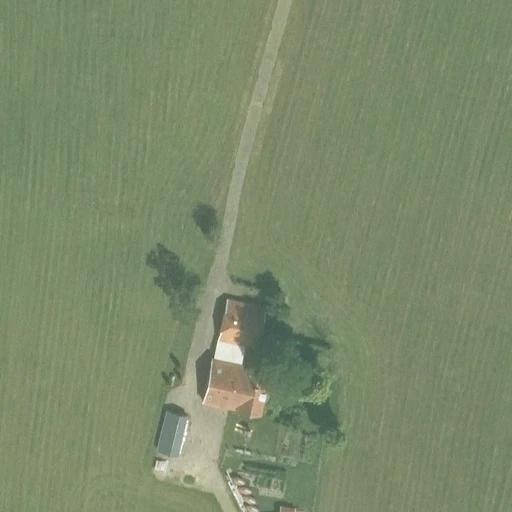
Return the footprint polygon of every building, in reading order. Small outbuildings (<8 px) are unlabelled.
[(265,307),(226,298),(217,338),(244,344),(256,346),(265,307)] [(169,387),(184,344),(139,329),(124,372),(169,387)] [(211,357),(202,400),(236,407),(259,412),(269,369),(240,363),(213,357),(211,357)] [(0,463),(47,473),(63,390),(27,383),(26,388),(4,383),(0,403),(0,463)] [(187,414),(166,409),(157,449),(177,454),(187,414)] [(122,511),(134,452),(118,450),(120,439),(99,435),(100,430),(78,426),(62,511),(122,511)]
